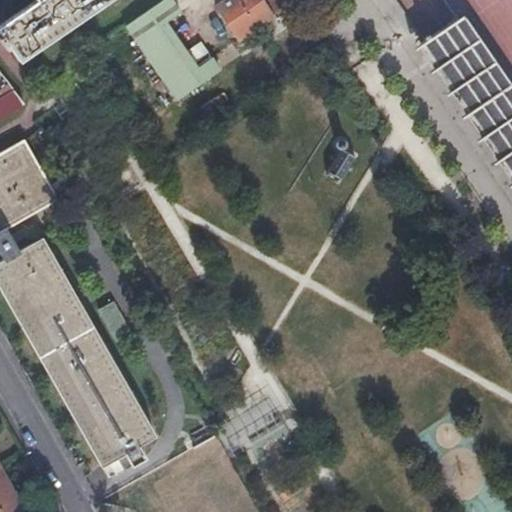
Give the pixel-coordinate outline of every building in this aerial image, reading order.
[(0,32),(21,62),(111,0),(41,0),(0,29),(0,32)] [(181,11),(173,0),(160,0),(128,24),(180,97),(223,68),(213,54),(199,64),(168,20),(181,11)] [(250,53),(283,30),(261,0),(228,0),(218,7),(250,53)] [(511,104),(456,22),(422,45),(511,176),(511,104)] [(0,82),(0,91),(4,89),(5,91),(3,93),(6,100),(0,103),(0,122),(27,107),(10,85),(6,87),(3,81),(0,82)] [(0,252),(4,260),(0,262),(0,288),(101,465),(154,435),(42,239),(19,252),(5,227),(56,198),(22,140),(0,152),(0,252)] [(341,142),(337,141),(334,143),(333,147),(334,151),(338,153),(342,152),(344,149),(344,145),(341,142)] [(330,176),(334,179),(339,182),(354,157),(345,151),(330,176)] [(0,511),(21,511),(23,511),(0,470),(0,511)]
